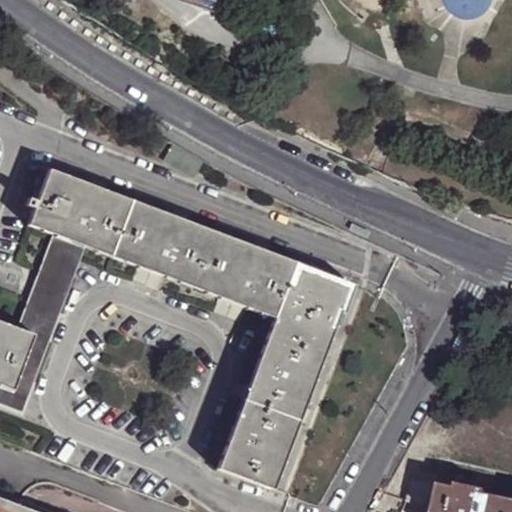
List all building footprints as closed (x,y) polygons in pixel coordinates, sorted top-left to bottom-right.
[(191,177),(199,163),(171,147),(163,161),(191,177)] [(31,210),(25,226),(52,237),(81,249),(85,250),(116,262),(138,206),(47,170),(35,202),(31,210)] [(31,210),(35,202),(27,199),(23,207),(31,210)] [(138,206),(116,262),(191,291),(212,235),(138,206)] [(212,235),(191,291),(272,321),(293,265),(212,235)] [(52,237),(17,330),(33,336),(12,393),(0,388),(0,408),(18,415),(27,392),(46,341),(57,312),(75,265),(81,249),(52,237)] [(79,267),(85,250),(81,249),(75,265),(79,267)] [(294,259),(293,265),(349,286),(350,280),(294,259)] [(349,286),(293,265),(272,321),(265,341),(321,362),(338,317),(349,286)] [(352,288),(349,286),(338,317),(341,318),(352,288)] [(62,314),(57,312),(46,341),(50,343),(62,314)] [(0,323),(0,388),(12,393),(33,336),(17,330),(0,323)] [(321,362),(265,341),(242,401),(297,423),(321,362)] [(18,415),(0,408),(0,412),(21,421),(31,394),(27,392),(18,415)] [(297,423),(242,401),(214,471),(270,493),(297,423)] [(406,503),(432,508),(437,486),(411,480),(406,503)] [(455,485),(454,490),(482,496),(483,491),(455,485)] [(454,490),(437,486),(432,508),(431,511),(502,511),(505,501),(482,496),(454,490)] [(502,511),(511,511),(511,502),(505,501),(502,511)] [(0,511),(26,511),(16,508),(0,502),(0,511)] [(18,503),(16,508),(26,511),(31,511),(33,510),(37,509),(18,503)]
